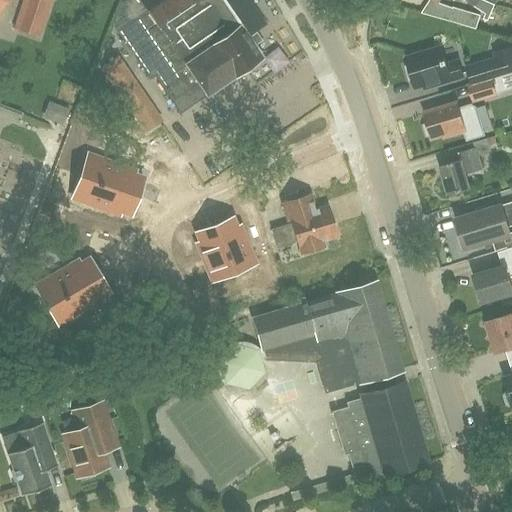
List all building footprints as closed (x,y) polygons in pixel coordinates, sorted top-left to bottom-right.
[(0,0),(0,7),(2,6),(3,3),(7,4),(7,0),(23,0),(21,9),(14,29),(39,37),(50,0),(0,0)] [(85,0),(59,0),(47,40),(69,48),(85,0)] [(240,27),(221,0),(140,0),(148,10),(116,32),(149,80),(154,77),(180,114),(207,95),(208,96),(262,58),(254,46),(262,41),(256,32),(248,38),(240,26),(240,27)] [(453,9),(449,21),(477,30),(481,16),(453,8),(453,9)] [(0,30),(0,55),(38,68),(46,45),(0,30)] [(406,67),(410,81),(414,80),(416,88),(435,82),(436,85),(463,76),(459,61),(447,65),(442,47),(407,58),(410,66),(406,67)] [(473,85),(492,79),(511,72),(511,47),(496,53),(498,59),(468,68),(470,74),(473,85)] [(146,131),(160,121),(116,58),(102,67),(146,131)] [(496,94),(492,79),(473,85),(468,86),(473,103),(497,96),(496,94)] [(70,110),(53,103),(46,119),(64,126),(70,110)] [(424,114),(427,124),(424,126),(427,136),(431,136),(432,138),(444,135),(444,137),(462,132),(466,144),(485,138),(476,109),(470,106),(460,110),(458,103),(424,114)] [(483,169),(479,155),(492,151),(488,138),(473,143),(475,148),(459,153),(461,160),(440,167),(449,195),(469,189),(465,175),(483,169)] [(88,154),(80,176),(137,196),(143,178),(133,175),(134,171),(126,168),(88,154)] [(130,214),(137,196),(80,176),(73,198),(111,212),(119,215),(120,211),(130,214)] [(290,219),(291,222),(270,229),(277,248),(297,241),(301,253),(323,246),(321,240),(336,236),(326,206),(315,209),(311,195),(283,203),(288,219),(290,219)] [(456,218),(461,235),(457,236),(461,249),(465,248),(465,249),(492,240),(496,251),(507,247),(504,237),(511,234),(508,226),(511,225),(511,201),(502,204),(501,204),(456,218)] [(232,219),(214,226),(233,272),(255,263),(243,235),(239,227),(236,229),(232,219)] [(233,272),(214,226),(197,233),(200,243),(197,244),(200,252),(212,281),(233,272)] [(77,261),(70,265),(36,286),(47,306),(98,276),(89,259),(80,265),(77,261)] [(511,286),(509,277),(511,277),(511,276),(511,264),(474,276),(482,304),(511,294),(511,286)] [(108,292),(98,276),(47,306),(59,326),(94,305),(102,301),(99,297),(108,292)] [(236,344),(221,361),(227,384),(250,390),(266,373),(262,359),(316,361),(325,391),(400,369),(374,283),(254,318),(263,348),(259,350),(236,344)] [(511,347),(511,314),(487,322),(496,353),(511,347)] [(511,376),(504,378),(508,393),(504,394),(503,397),(506,406),(509,408),(511,406),(511,376)] [(103,395),(98,379),(83,384),(88,400),(103,395)] [(384,475),(427,461),(403,381),(362,394),(363,397),(346,402),(347,406),(331,411),(344,455),(348,454),(356,482),(383,472),(384,475)] [(102,401),(75,410),(81,428),(64,434),(78,476),(81,475),(84,477),(92,474),(93,471),(107,466),(101,451),(117,446),(102,401)] [(23,495),(50,485),(47,475),(45,470),(57,466),(51,449),(42,422),(19,430),(25,447),(8,453),(13,465),(12,472),(14,480),(19,482),(19,484),(23,495)]
